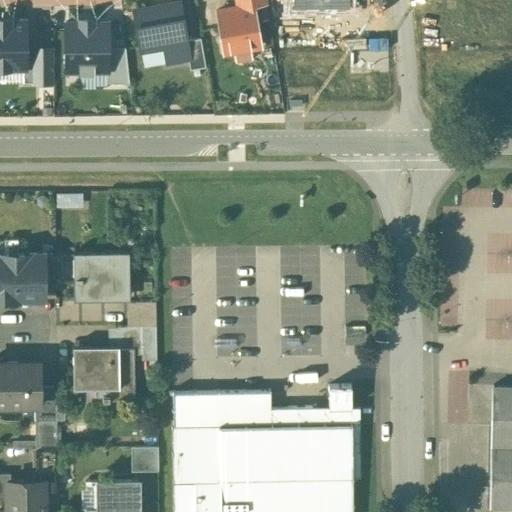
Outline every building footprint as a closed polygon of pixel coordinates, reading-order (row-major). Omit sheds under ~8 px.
[(180,0),(176,0),(133,7),(140,50),(162,46),(164,61),(188,57),(190,57),(187,39),(180,0)] [(237,6),(216,10),(223,51),(260,44),(254,4),(237,6)] [(0,66),(9,67),(9,66),(23,66),(25,66),(25,64),(24,64),(24,23),(24,21),(22,21),(9,21),(9,18),(0,17),(0,66)] [(79,21),(65,21),(65,69),(80,69),(80,72),(93,72),(93,69),(106,69),(108,69),(108,46),(107,21),(93,20),(93,18),(79,17),(79,21)] [(201,36),(187,39),(190,57),(188,57),(190,68),(206,65),(201,36)] [(52,83),(52,46),(32,46),(32,83),(52,83)] [(108,69),(106,69),(107,82),(129,82),(125,46),(108,46),(108,69)] [(126,251),(73,252),(74,296),(127,295),(126,251)] [(42,252),(8,252),(8,262),(0,261),(0,296),(53,296),(53,290),(43,290),(42,252)] [(54,252),(42,252),(43,290),(53,290),(53,296),(55,296),(54,252)] [(155,300),(126,300),(126,325),(141,325),(155,325),(155,300)] [(126,325),(116,325),(117,347),(133,346),(133,350),(133,353),(141,353),(141,346),(141,325),(126,325)] [(155,346),(155,325),(141,325),(141,346),(155,346)] [(117,347),(75,347),(75,383),(101,383),(101,399),(134,399),(133,353),(133,350),(133,346),(117,347)] [(37,360),(0,360),(0,403),(34,403),(34,419),(42,419),(42,385),(37,385),(37,360)] [(269,388),(171,390),(173,479),(194,478),(194,511),(351,511),(351,475),(359,475),(358,422),(350,423),(350,422),(347,422),(347,405),(350,405),(350,383),(327,383),(328,405),(330,405),(330,422),(270,423),(269,388)] [(511,383),(491,383),(490,443),(511,443),(511,383)] [(56,385),(42,385),(42,419),(56,419),(56,385)] [(511,443),(490,443),(489,504),(511,504),(511,443)] [(157,445),(131,445),(131,469),(157,469),(157,445)] [(56,446),(32,446),(32,469),(35,469),(35,478),(43,478),(43,484),(57,484),(56,446)] [(35,478),(6,479),(6,509),(0,508),(0,511),(42,511),(43,484),(43,478),(35,478)] [(137,511),(137,479),(97,480),(97,508),(85,508),(84,511),(137,511)]
